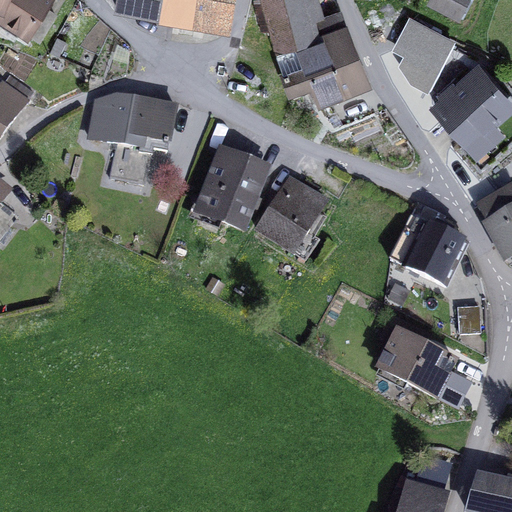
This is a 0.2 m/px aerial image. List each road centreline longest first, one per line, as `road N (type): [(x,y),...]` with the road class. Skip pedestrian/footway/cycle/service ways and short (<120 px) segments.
road 1 (residential): [(446,186),(417,189),(328,157),(178,79)]
road 2 (residential): [(446,186),(383,85),(345,0)]
road 3 (residential): [(0,156),(80,100),(178,79)]
road 4 (residential): [(460,511),(511,325)]
road 5 (residential): [(511,286),(494,270),(446,186)]
